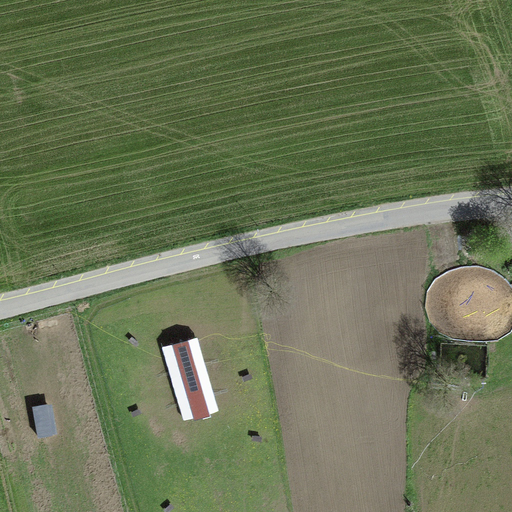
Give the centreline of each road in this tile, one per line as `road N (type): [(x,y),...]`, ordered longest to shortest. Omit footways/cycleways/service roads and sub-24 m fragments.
road 1 (unclassified): [(0,308),(385,217)]
road 2 (residential): [(385,217),(511,201)]
